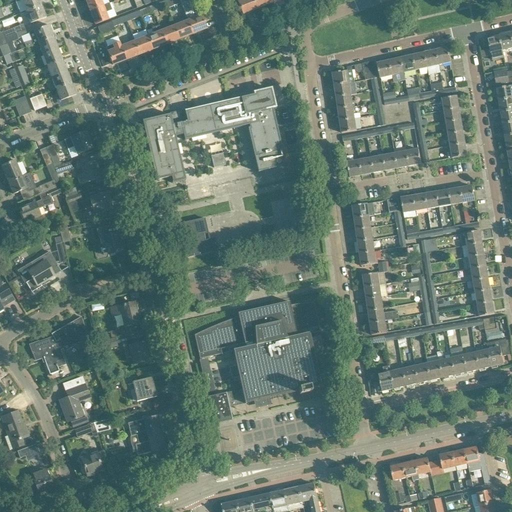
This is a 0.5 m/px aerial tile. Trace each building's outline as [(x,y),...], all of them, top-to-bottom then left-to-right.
[(23,0),(21,1),(26,12),(41,6),(38,0),(23,0)] [(85,0),(90,11),(103,6),(100,0),(85,0)] [(137,0),(134,0),(132,1),(135,9),(141,7),(137,0)] [(173,9),(182,5),(179,0),(167,0),(165,1),(167,6),(169,10),(173,9)] [(179,0),(182,5),(188,21),(193,34),(206,29),(204,23),(209,21),(205,9),(192,14),(191,11),(192,11),(190,5),(188,0),(179,0)] [(256,9),(252,0),(242,0),(238,2),(242,14),(256,9)] [(252,0),(256,9),(270,4),(268,0),(252,0)] [(165,1),(156,5),(158,10),(167,6),(165,1)] [(103,6),(90,11),(95,25),(108,20),(105,13),(111,11),(108,4),(103,6)] [(41,6),(26,12),(30,24),(46,18),(41,6)] [(147,8),(138,11),(140,17),(149,14),(147,8)] [(138,11),(130,15),(132,20),(140,17),(138,11)] [(120,19),(111,22),(114,27),(122,24),(120,19)] [(188,21),(175,26),(180,39),(193,34),(188,21)] [(114,27),(111,22),(98,27),(101,35),(114,30),(113,27),(114,27)] [(38,43),(38,44),(53,37),(49,25),(28,33),(31,41),(24,43),(26,48),(38,43)] [(154,34),(148,37),(153,50),(166,44),(161,32),(162,32),(159,25),(152,28),(154,34)] [(175,26),(162,32),(161,32),(166,44),(180,39),(175,26)] [(2,33),(4,39),(16,34),(14,28),(2,33)] [(10,54),(9,54),(9,55),(16,52),(12,42),(18,40),(16,34),(4,39),(6,44),(10,54)] [(511,38),(511,34),(499,36),(502,51),(503,51),(511,48),(511,38)] [(133,37),(134,42),(139,55),(153,50),(148,37),(141,39),(139,35),(133,37)] [(502,51),(499,36),(488,39),(492,61),(504,58),(503,51),(502,51)] [(38,44),(42,55),(58,49),(53,37),(38,44)] [(134,42),(121,47),(126,60),(139,55),(134,42)] [(126,60),(121,47),(120,43),(106,48),(113,65),(126,60)] [(448,48),(436,51),(439,65),(451,63),(448,48)] [(42,55),(47,67),(62,61),(58,49),(42,55)] [(16,52),(9,55),(12,63),(20,60),(17,51),(16,52)] [(436,51),(423,54),(427,68),(439,65),(436,51)] [(12,63),(9,55),(9,54),(3,56),(7,65),(12,63)] [(423,54),(412,56),(416,71),(427,68),(423,54)] [(412,56),(400,59),(404,74),(416,71),(412,56)] [(400,59),(388,62),(392,76),(404,74),(400,59)] [(47,67),(51,78),(67,72),(62,61),(47,67)] [(366,81),(372,79),(377,78),(374,66),(374,62),(362,64),(366,81)] [(392,76),(388,62),(377,64),(380,79),(392,76)] [(17,67),(21,77),(26,75),(23,65),(17,67)] [(9,71),(12,80),(18,78),(14,69),(9,71)] [(333,74),(335,86),(355,83),(353,71),(333,74)] [(507,71),(494,73),(496,86),(509,84),(508,79),(507,71)] [(51,78),(56,90),(71,84),(67,72),(51,78)] [(26,75),(21,77),(24,85),(29,83),(26,75)] [(18,78),(12,80),(15,88),(20,86),(18,78)] [(335,86),(336,98),(351,95),(356,94),(355,83),(335,86)] [(71,84),(56,90),(60,101),(67,99),(69,98),(71,97),(76,95),(71,84)] [(497,89),(499,101),(511,99),(511,86),(511,87),(497,89)] [(268,92),(213,105),(220,132),(248,126),(249,128),(247,129),(258,173),(286,166),(268,92)] [(42,95),(36,98),(40,109),(46,107),(42,95)] [(336,98),(338,110),(353,107),(351,95),(336,98)] [(13,101),(15,106),(21,103),(25,115),(31,113),(25,96),(13,101)] [(459,109),(457,96),(442,99),(444,111),(459,109)] [(40,109),(36,98),(30,100),(34,111),(40,109)] [(511,99),(499,101),(501,114),(511,111),(511,99)] [(21,103),(15,106),(19,117),(25,115),(21,103)] [(185,113),(171,116),(176,136),(183,135),(184,141),(220,132),(213,105),(213,104),(184,111),(185,113)] [(338,110),(340,121),(355,119),(353,107),(338,110)] [(461,120),(459,109),(444,111),(446,123),(461,120)] [(511,111),(501,114),(503,126),(511,124),(511,111)] [(176,136),(171,116),(170,116),(170,115),(142,121),(156,181),(171,177),(172,183),(172,184),(185,180),(175,137),(176,136)] [(355,119),(340,121),(342,134),(357,131),(355,119)] [(416,120),(417,128),(422,127),(429,125),(428,119),(421,120),(421,119),(416,120)] [(463,132),(461,120),(446,123),(448,135),(463,132)] [(511,124),(503,126),(505,137),(511,136),(511,124)] [(64,140),(68,150),(74,148),(77,155),(92,149),(86,132),(64,140)] [(465,144),(463,132),(448,135),(451,147),(465,144)] [(467,156),(465,144),(451,147),(453,159),(467,156)] [(52,164),(54,168),(60,166),(52,146),(46,149),(53,164),(52,164)] [(46,167),(52,164),(53,164),(46,149),(40,151),(46,167)] [(421,165),(419,150),(407,152),(409,167),(421,165)] [(409,167),(407,152),(395,154),(398,169),(409,167)] [(211,156),(214,168),(225,165),(223,154),(211,156)] [(398,169),(395,154),(383,156),(386,171),(398,169)] [(386,171),(383,156),(371,159),(374,173),(386,171)] [(374,173),(371,159),(359,161),(362,176),(374,173)] [(1,167),(8,183),(22,177),(15,161),(1,167)] [(362,176),(359,161),(347,163),(350,178),(362,176)] [(60,166),(54,168),(57,175),(74,170),(71,162),(60,166)] [(101,169),(98,170),(96,162),(81,167),(84,175),(77,177),(80,185),(95,180),(96,183),(105,180),(101,169)] [(22,177),(8,183),(13,194),(26,189),(22,177)] [(39,187),(42,194),(58,187),(55,181),(39,187)] [(42,194),(39,195),(41,201),(19,210),(25,223),(40,216),(38,210),(55,203),(52,197),(64,192),(61,186),(58,187),(42,194)] [(463,203),(475,201),(473,187),(460,189),(463,203)] [(460,189),(449,191),(451,205),(463,203),(460,189)] [(449,191),(437,193),(439,207),(451,205),(449,191)] [(90,200),(81,203),(84,210),(92,207),(95,214),(111,209),(106,193),(89,199),(90,200)] [(439,207),(437,193),(425,195),(427,209),(439,207)] [(67,198),(68,202),(69,205),(81,200),(79,194),(67,198)] [(425,195),(413,197),(416,211),(427,209),(425,195)] [(416,211),(413,197),(401,199),(403,213),(416,211)] [(398,199),(389,201),(391,213),(395,213),(400,212),(398,199)] [(374,213),(373,203),(353,206),(354,219),(369,216),(375,216),(374,213)] [(371,228),(369,216),(354,219),(356,231),(371,228)] [(204,219),(179,224),(186,258),(217,251),(214,238),(208,240),(207,234),(208,234),(204,219)] [(59,230),(63,243),(70,242),(67,228),(59,230)] [(122,251),(117,234),(107,236),(105,228),(92,231),(94,240),(103,238),(105,246),(102,247),(104,255),(107,255),(115,253),(117,253),(122,251)] [(358,242),(373,240),(371,228),(356,231),(358,242)] [(482,243),(480,231),(460,234),(462,247),(468,246),(482,243)] [(360,254),(375,252),(373,240),(358,242),(360,254)] [(484,255),(482,243),(468,246),(470,258),(484,255)] [(61,244),(55,245),(57,252),(58,257),(64,255),(63,252),(61,244)] [(39,257),(18,270),(22,276),(26,283),(32,292),(41,287),(40,285),(54,276),(61,272),(60,271),(57,265),(50,254),(49,252),(39,257)] [(362,266),(377,264),(375,252),(360,254),(362,266)] [(486,267),(484,255),(470,258),(472,269),(486,267)] [(488,279),(486,267),(472,269),(474,281),(488,279)] [(380,286),(378,274),(363,276),(365,288),(380,286)] [(490,291),(488,279),(474,281),(476,293),(490,291)] [(0,311),(3,309),(2,308),(14,300),(5,285),(0,288),(0,311)] [(382,298),(380,286),(365,288),(367,300),(382,298)] [(492,302),(490,291),(476,293),(478,305),(492,302)] [(383,310),(382,298),(367,300),(368,312),(383,310)] [(235,319),(229,321),(225,322),(219,324),(211,328),(203,331),(194,336),(199,359),(233,352),(242,390),(244,399),(245,404),(246,404),(245,402),(255,400),(256,404),(268,401),(267,397),(298,390),(299,395),(311,392),(309,387),(320,385),(320,387),(321,387),(320,380),(330,378),(330,376),(332,376),(333,376),(326,343),(325,343),(325,344),(323,344),(321,336),(310,338),(309,334),(320,332),(313,303),(307,304),(301,304),(294,305),(289,306),(288,303),(289,303),(289,302),(238,314),(239,317),(235,319)] [(495,315),(492,302),(478,305),(480,317),(495,315)] [(114,307),(114,309),(115,312),(116,316),(121,315),(124,328),(129,326),(139,324),(134,303),(116,307),(114,307)] [(399,319),(398,311),(384,313),(383,310),(368,312),(370,324),(385,321),(399,319)] [(51,334),(53,337),(55,342),(58,340),(62,348),(63,350),(77,342),(76,340),(86,334),(84,327),(81,318),(69,325),(69,324),(51,334)] [(490,319),(483,320),(484,325),(485,331),(497,329),(496,324),(491,325),(490,319)] [(387,334),(385,321),(370,324),(372,336),(387,334)] [(55,342),(53,337),(39,343),(38,341),(29,345),(32,355),(33,354),(35,361),(43,358),(50,375),(59,372),(57,366),(63,364),(58,350),(62,348),(58,340),(55,342)] [(102,342),(104,349),(116,346),(114,339),(102,342)] [(509,355),(506,340),(487,344),(488,350),(492,367),(504,364),(503,357),(509,355)] [(143,343),(133,345),(129,346),(129,347),(123,348),(126,358),(132,357),(134,365),(148,361),(143,343)] [(492,367),(488,350),(476,353),(480,370),(492,367)] [(455,376),(452,359),(444,360),(442,352),(437,353),(438,356),(439,361),(443,378),(455,376)] [(480,370),(476,353),(464,356),(468,373),(480,370)] [(468,373),(464,356),(452,359),(455,376),(468,373)] [(443,378),(439,361),(427,364),(431,381),(443,378)] [(431,381),(427,364),(415,367),(419,384),(431,381)] [(395,389),(391,372),(390,366),(383,367),(384,374),(378,375),(382,392),(395,389)] [(419,384),(415,367),(403,370),(407,387),(419,384)] [(407,387),(403,370),(391,372),(395,389),(407,387)] [(68,398),(59,401),(67,422),(70,421),(72,428),(88,422),(86,417),(84,418),(78,402),(89,398),(84,384),(83,385),(80,379),(82,379),(82,378),(63,385),(68,398)] [(152,378),(142,380),(132,383),(136,402),(156,397),(152,378)] [(244,399),(242,390),(208,397),(214,424),(215,424),(215,422),(231,419),(231,420),(232,420),(228,403),(244,399)] [(17,412),(8,415),(1,418),(8,436),(4,438),(9,451),(13,449),(13,450),(23,446),(21,439),(28,437),(25,428),(23,429),(17,412)] [(135,445),(137,454),(137,456),(150,453),(150,451),(151,451),(152,453),(152,451),(164,448),(161,433),(165,432),(161,416),(128,424),(131,437),(136,436),(138,444),(135,445)] [(93,423),(97,433),(110,430),(108,420),(93,423)] [(91,432),(88,425),(74,430),(77,437),(91,432)] [(36,444),(24,449),(17,452),(19,458),(39,451),(36,444)] [(477,448),(464,451),(467,465),(469,473),(484,470),(483,467),(487,466),(484,453),(479,454),(477,448)] [(100,464),(107,461),(103,451),(88,457),(82,454),(79,461),(82,463),(83,467),(84,469),(87,476),(95,473),(95,471),(101,469),(100,464)] [(464,451),(452,453),(455,467),(467,465),(464,451)] [(441,461),(435,462),(438,475),(444,474),(443,470),(455,467),(452,453),(440,456),(441,461)] [(428,459),(415,461),(419,475),(431,473),(431,476),(438,475),(435,462),(429,464),(428,459)] [(415,461),(403,464),(406,478),(412,477),(413,481),(420,480),(419,475),(415,461)] [(406,478),(403,464),(390,467),(394,481),(406,478)] [(53,489),(46,472),(45,467),(31,472),(33,478),(30,479),(30,483),(33,486),(35,486),(38,494),(53,489)] [(461,491),(460,482),(453,484),(455,492),(461,491)] [(299,488),(302,502),(310,500),(312,511),(320,511),(315,484),(299,488)] [(285,491),(288,505),(302,502),(299,488),(285,491)] [(494,503),(491,490),(477,494),(480,506),(494,503)] [(270,495),(273,508),(288,505),(285,491),(270,495)] [(395,494),(398,504),(407,502),(405,495),(403,495),(402,493),(395,494)] [(445,497),(446,503),(463,500),(462,494),(445,497)] [(251,499),(254,511),(265,511),(266,511),(265,511),(273,511),(273,508),(270,495),(251,499)] [(430,511),(444,511),(441,498),(427,501),(430,511)] [(254,511),(251,499),(237,502),(239,511),(254,511)] [(239,511),(237,502),(222,505),(223,511),(239,511)] [(495,511),(494,503),(480,506),(481,511),(495,511)]
